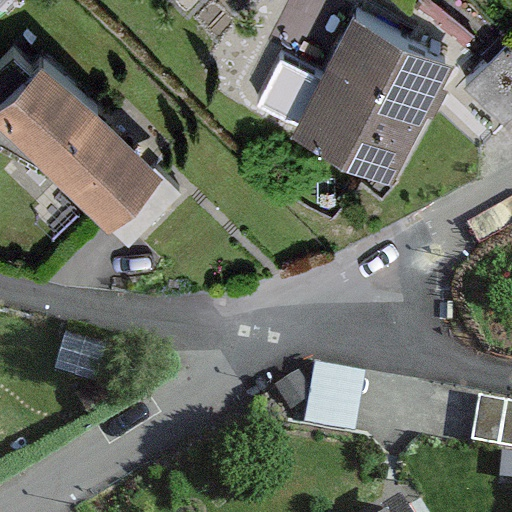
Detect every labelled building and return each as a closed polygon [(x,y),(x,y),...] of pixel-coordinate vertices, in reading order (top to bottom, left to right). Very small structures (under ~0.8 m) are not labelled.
[(448,51),(353,2),(317,70),(281,51),(260,91),(297,110),(293,118),(387,167),(448,51)] [(511,42),(504,35),(465,76),(507,117),(511,111),(511,42)] [(100,210),(127,237),(181,183),(41,42),(24,60),(10,46),(0,56),(0,135),(64,173),(100,210)] [(318,355),(306,413),(357,424),(369,366),(318,355)] [(511,395),(484,389),(474,428),(511,437),(511,395)] [(406,511),(398,498),(374,511),(406,511)]
